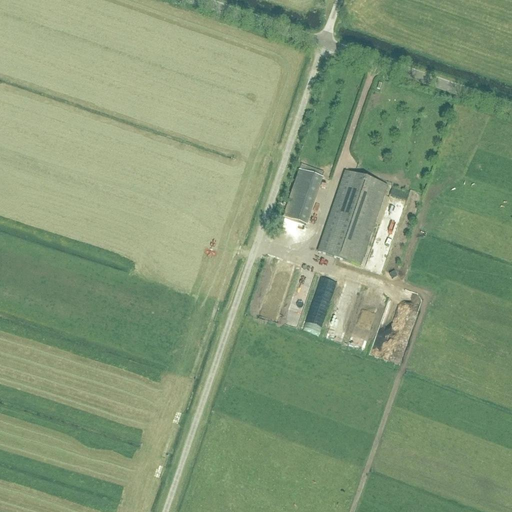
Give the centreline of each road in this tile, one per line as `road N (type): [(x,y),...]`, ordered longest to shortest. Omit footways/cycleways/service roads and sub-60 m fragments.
road 1 (track): [(162,511),(338,0)]
road 2 (unclassified): [(511,108),(193,0)]
